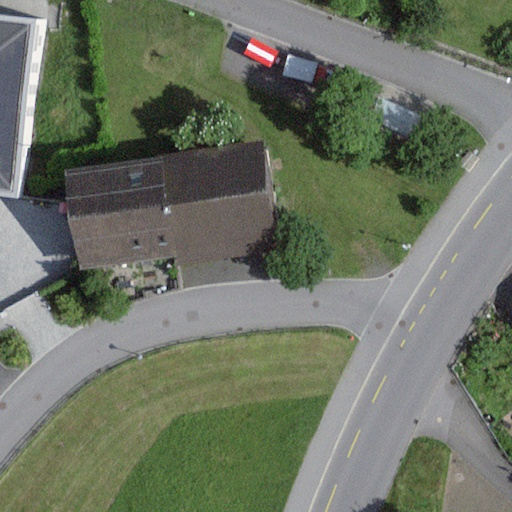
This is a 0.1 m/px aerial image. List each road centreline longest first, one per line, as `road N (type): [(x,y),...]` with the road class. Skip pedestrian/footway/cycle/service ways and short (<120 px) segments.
road 1 (residential): [(457,298),(230,307),(131,343),(33,408),(0,449)]
road 2 (track): [(191,0),(349,54),(511,124)]
road 3 (residential): [(402,389),(511,483)]
road 4 (tertiary): [(346,511),(402,389)]
